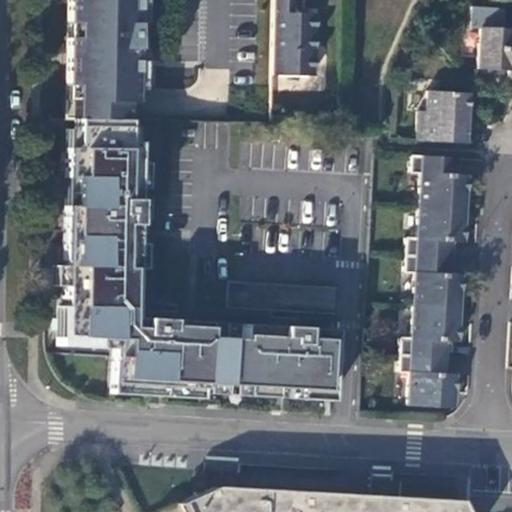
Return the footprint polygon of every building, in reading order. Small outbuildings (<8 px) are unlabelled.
[(64,0),(63,85),(72,86),(71,120),(122,121),(130,121),(130,90),(141,90),(142,0),(64,0)] [(271,0),(270,76),(312,77),(313,14),(296,14),(296,0),(271,0)] [(505,71),(505,78),(511,78),(511,29),(500,29),(501,9),(469,8),(467,29),(477,29),(475,69),(505,71)] [(72,86),(63,85),(62,120),(71,120),(72,86)] [(416,111),(415,142),(464,144),(466,94),(425,91),(424,112),(416,111)] [(122,143),(122,121),(71,120),(71,149),(62,149),(62,178),(71,178),(70,207),(61,207),(60,267),(59,287),(59,307),(59,336),(111,339),(110,350),(107,388),(198,394),(198,384),(241,386),(240,396),(329,402),(333,331),(129,319),(130,270),(131,244),(132,189),(132,163),(133,143),(122,143)] [(454,175),(455,159),(408,156),(407,172),(418,172),(416,206),(461,209),(463,176),(454,175)] [(132,163),(132,189),(142,189),(143,164),(132,163)] [(71,178),(62,178),(61,207),(70,207),(71,178)] [(459,242),(461,209),(416,206),(415,238),(403,238),(402,256),(449,258),(450,242),(459,242)] [(131,244),(130,270),(140,270),(141,244),(131,244)] [(412,271),(411,300),(410,306),(455,309),(457,275),(448,274),(449,258),(402,256),(401,271),(412,271)] [(59,287),(60,267),(51,267),(50,286),(59,287)] [(453,342),(455,309),(410,306),(408,340),(397,339),(396,356),(444,358),(444,342),(453,342)] [(59,336),(59,307),(55,307),(54,346),(110,350),(111,339),(59,336)] [(444,358),(396,356),(395,372),(406,372),(404,406),(450,408),(452,375),(443,374),(444,358)] [(198,384),(198,394),(240,396),(241,386),(198,384)] [(198,394),(107,388),(107,394),(198,399),(198,394)] [(369,496),(232,489),(234,493),(242,511),(232,511),(225,496),(221,488),(210,487),(201,491),(210,511),(460,511),(456,502),(389,498),(388,506),(368,505),(369,496)] [(221,488),(225,496),(234,493),(232,489),(221,488)] [(210,511),(201,491),(174,504),(177,511),(210,511)] [(389,498),(369,496),(368,505),(388,506),(389,498)]
